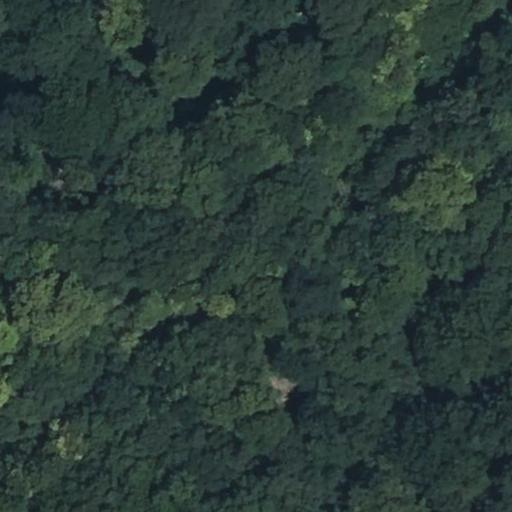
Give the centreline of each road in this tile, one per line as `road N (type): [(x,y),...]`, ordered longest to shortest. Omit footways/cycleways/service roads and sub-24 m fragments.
road 1 (track): [(511,18),(47,398),(0,415)]
road 2 (track): [(291,0),(0,281)]
